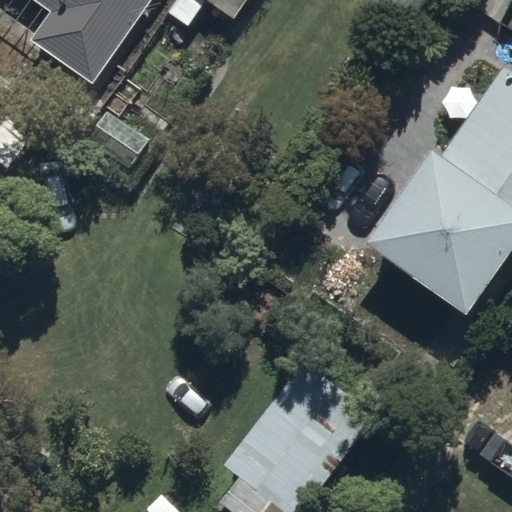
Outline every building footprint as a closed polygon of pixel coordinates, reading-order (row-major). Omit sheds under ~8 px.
[(22,0),(51,20),(29,50),(91,94),(159,0),(22,0)] [(253,0),(186,0),(171,23),(191,37),(209,11),(233,28),(253,0)] [(511,82),(505,77),(372,263),(471,333),(511,276),(511,82)] [(0,108),(0,172),(6,178),(37,139),(0,108)] [(307,511),(372,427),(302,374),(225,476),(243,490),(226,511),(307,511)]
